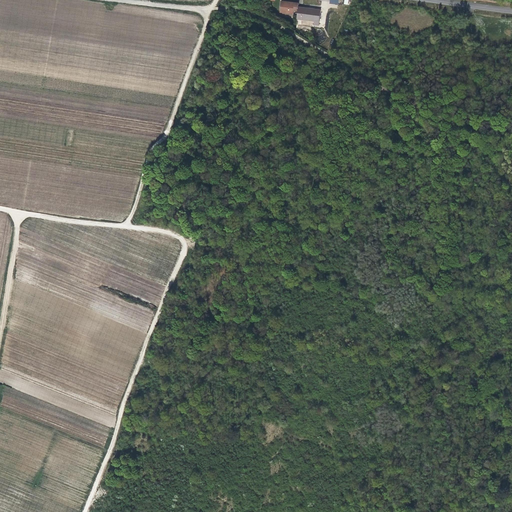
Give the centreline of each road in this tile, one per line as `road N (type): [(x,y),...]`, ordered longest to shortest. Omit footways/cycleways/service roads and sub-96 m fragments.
road 1 (track): [(132,0),(260,16),(414,113),(464,133),(511,181)]
road 2 (track): [(178,238),(85,511)]
road 3 (track): [(125,225),(216,0)]
road 4 (unclassified): [(0,209),(178,238)]
